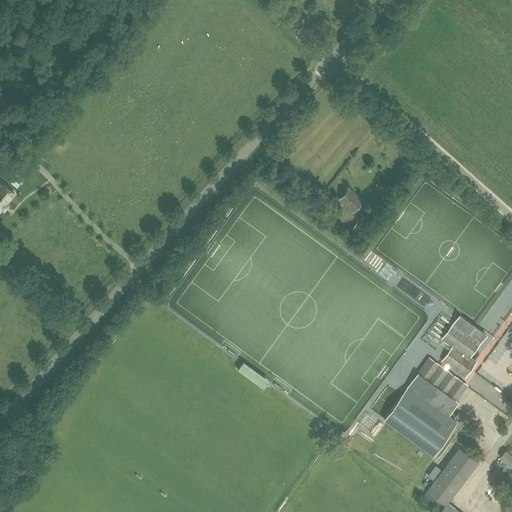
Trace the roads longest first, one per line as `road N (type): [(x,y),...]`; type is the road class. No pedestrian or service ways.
road 1 (unclassified): [(0,420),(332,57)]
road 2 (unclassified): [(511,211),(332,57)]
